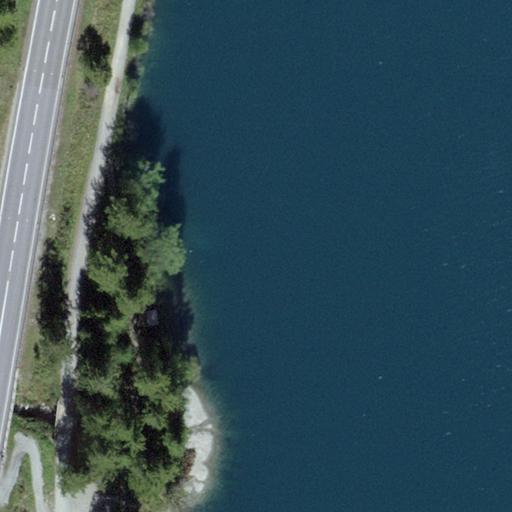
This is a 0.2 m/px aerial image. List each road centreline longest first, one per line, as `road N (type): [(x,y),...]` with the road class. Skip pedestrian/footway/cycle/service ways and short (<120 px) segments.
road 1 (track): [(63,511),(72,292),(130,0)]
road 2 (primary): [(6,314),(58,0)]
